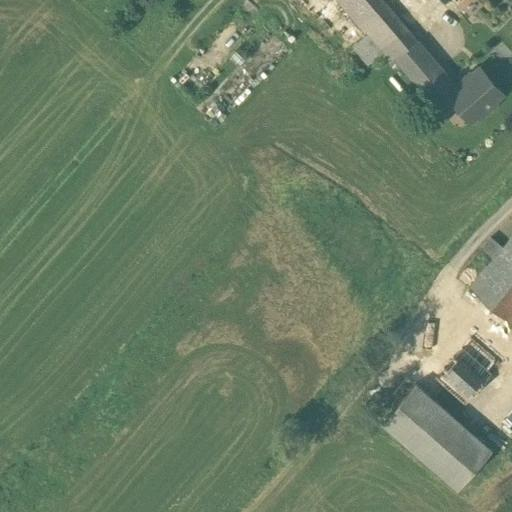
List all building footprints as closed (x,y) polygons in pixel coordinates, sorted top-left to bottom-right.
[(507,103),(478,70),(458,88),(381,0),(334,0),(452,134),(456,131),(464,140),(507,103)] [(444,0),(458,15),(473,0),(444,0)] [(508,325),(511,320),(511,238),(467,289),(508,325)] [(505,369),(469,342),(438,382),(474,409),(505,369)] [(484,452),(418,394),(386,430),(452,488),(484,452)]
